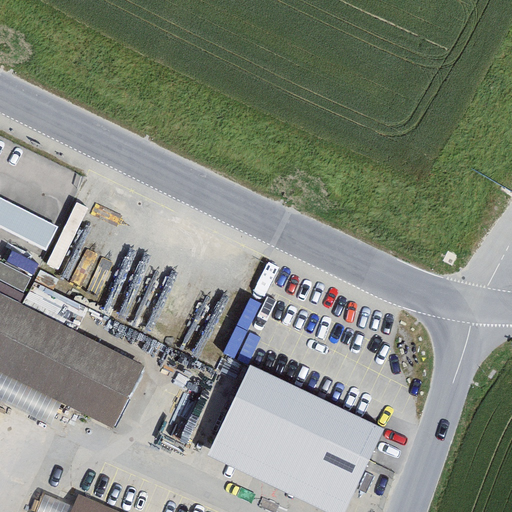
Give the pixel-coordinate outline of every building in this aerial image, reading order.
[(0,223),(50,248),(62,224),(0,194),(0,223)] [(0,288),(0,372),(114,429),(148,362),(0,288)] [(346,511),(353,511),(393,423),(255,362),(230,419),(201,406),(185,441),(346,511)] [(124,511),(80,492),(71,511),(124,511)] [(41,511),(68,511),(70,499),(44,495),(41,511)]
